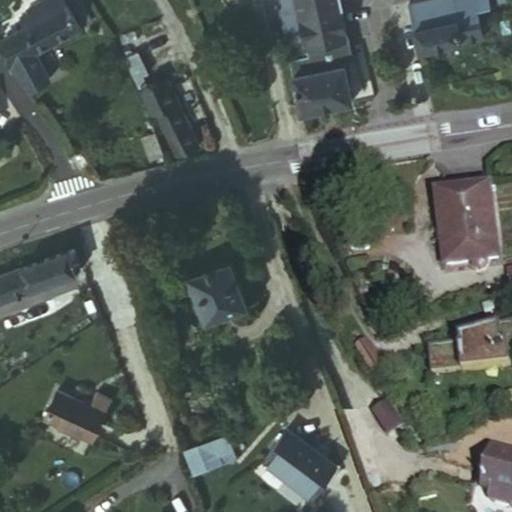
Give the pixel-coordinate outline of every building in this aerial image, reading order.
[(0,37),(0,38),(12,61),(85,20),(74,0),(41,0),(18,14),(23,24),(0,37)] [(295,4),(294,0),(275,0),(289,56),(306,52),(295,4)] [(351,61),(339,0),(317,0),(295,4),(306,52),(310,70),(346,62),(351,61)] [(475,3),(482,1),(482,0),(423,0),(407,5),(413,29),(446,17),(444,12),(475,3)] [(420,51),(422,51),(482,33),(475,3),(444,12),(446,17),(413,29),(420,51)] [(354,97),(346,62),(310,70),(306,52),(289,56),(301,110),(354,97)] [(135,55),(123,61),(138,90),(145,87),(141,79),(146,77),(135,55)] [(198,147),(165,81),(140,94),(152,118),(156,115),(177,157),(198,147)] [(493,191),(452,195),(456,246),(447,247),(448,264),(497,258),(493,191)] [(69,254),(0,278),(0,305),(76,276),(69,254)] [(245,306),(230,263),(188,277),(203,322),(245,306)] [(454,329),(422,333),(424,359),(455,356),(455,357),(505,352),(503,339),(511,337),(511,327),(510,307),(453,322),(454,329)] [(372,374),(385,366),(368,339),(355,346),(372,374)] [(86,401),(52,391),(44,416),(91,431),(100,400),(86,397),(86,401)] [(374,410),(389,436),(406,426),(390,400),(374,410)] [(332,465),(284,428),(261,457),(309,495),(332,465)] [(511,431),(486,430),(482,467),(511,469),(511,431)] [(224,431),(196,441),(205,465),(219,460),(216,452),(230,447),(224,431)] [(196,441),(181,447),(190,471),(205,465),(196,441)] [(230,447),(216,452),(219,460),(233,455),(230,447)]
